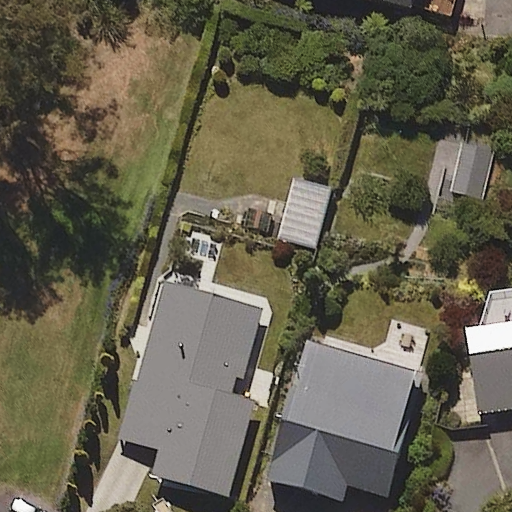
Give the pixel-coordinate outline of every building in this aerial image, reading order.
[(353,0),(418,18),(423,0),(353,0)] [(484,200),(497,152),(466,144),(453,192),(484,200)] [(333,194),(299,184),(284,240),(318,249),(333,194)] [(264,318),(170,289),(122,442),(164,456),(157,481),(229,503),(260,406),(239,399),(264,318)] [(511,332),(471,339),(484,419),(511,414),(511,332)] [(312,348),(274,492),(349,511),(354,495),(392,505),(425,378),(312,348)]
